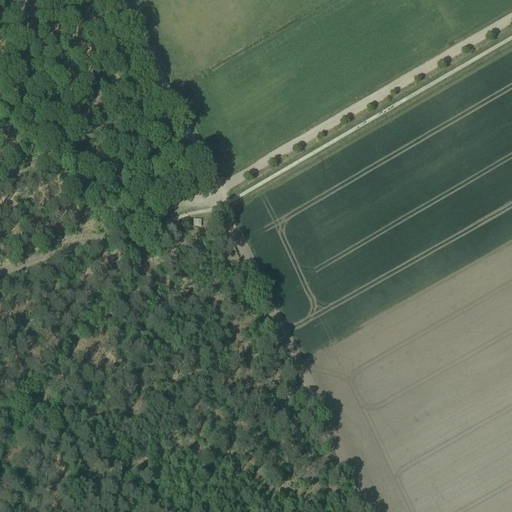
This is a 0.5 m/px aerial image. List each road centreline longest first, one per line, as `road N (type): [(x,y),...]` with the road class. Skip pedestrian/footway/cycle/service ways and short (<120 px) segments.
road 1 (track): [(215,191),(511,20)]
road 2 (track): [(369,511),(222,206)]
road 3 (track): [(0,270),(215,191)]
road 4 (unclassified): [(200,162),(121,0)]
